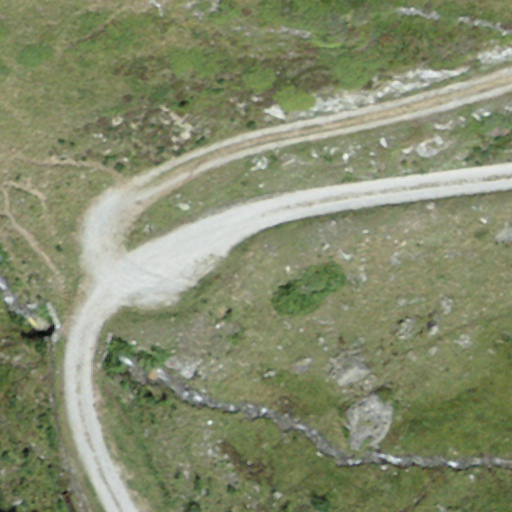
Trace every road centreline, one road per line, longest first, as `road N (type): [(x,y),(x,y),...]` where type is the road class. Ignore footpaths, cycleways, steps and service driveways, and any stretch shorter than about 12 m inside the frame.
road 1 (track): [(511,180),(272,215),(133,278),(91,342),(91,457),(123,511)]
road 2 (track): [(133,278),(101,229),(167,181),(511,78)]
